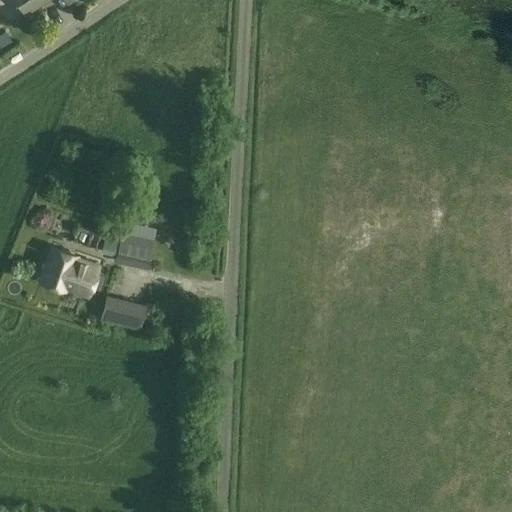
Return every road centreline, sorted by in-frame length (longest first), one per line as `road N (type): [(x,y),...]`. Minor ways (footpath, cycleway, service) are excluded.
road 1 (unclassified): [(223,511),(245,0)]
road 2 (unclassified): [(0,79),(120,0)]
